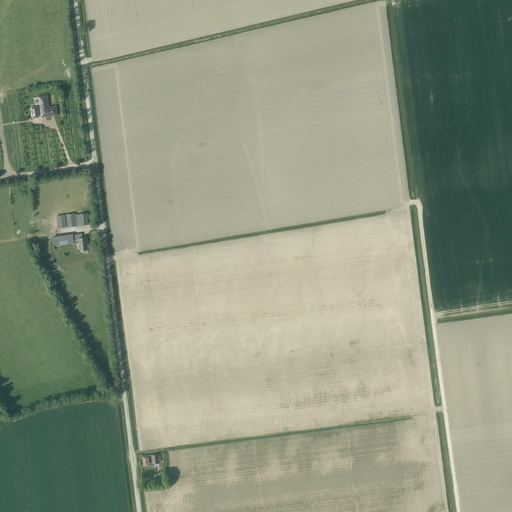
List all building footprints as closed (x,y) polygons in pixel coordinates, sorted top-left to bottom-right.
[(18,53),(20,60),(31,57),(29,50),(18,53)] [(41,117),(57,115),(56,107),(49,108),(48,107),(47,96),(39,97),(41,117)] [(80,214),(79,214),(80,225),(81,225),(88,224),(86,213),(80,214)] [(77,226),(75,215),(75,214),(66,215),(67,227),(77,226)] [(58,228),(66,227),(65,215),(57,216),(58,228)] [(54,245),(75,242),(74,233),(53,235),(54,245)] [(87,249),(88,249),(86,237),(82,238),(82,234),(74,235),(75,240),(78,240),(79,250),(82,250),(83,251),(83,252),(85,253),(86,253),(87,252),(88,251),(87,249)] [(161,455),(158,455),(158,454),(142,456),(143,466),(150,465),(150,466),(152,466),(152,463),(159,463),(159,462),(161,462),(161,455)]
